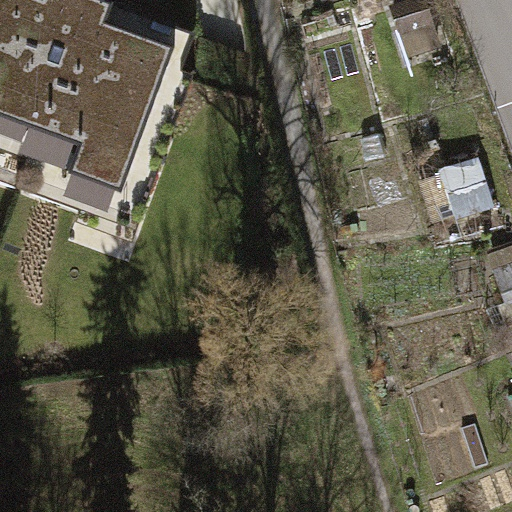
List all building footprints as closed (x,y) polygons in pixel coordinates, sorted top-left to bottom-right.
[(0,0),(0,113),(81,138),(71,172),(126,189),(179,17),(123,0),(0,0)] [(444,47),(428,0),(401,0),(387,5),(405,60),(444,47)] [(0,184),(16,190),(32,146),(0,134),(0,184)] [(496,215),(481,161),(440,172),(455,226),(496,215)] [(511,327),(511,247),(482,258),(508,329),(511,327)]
